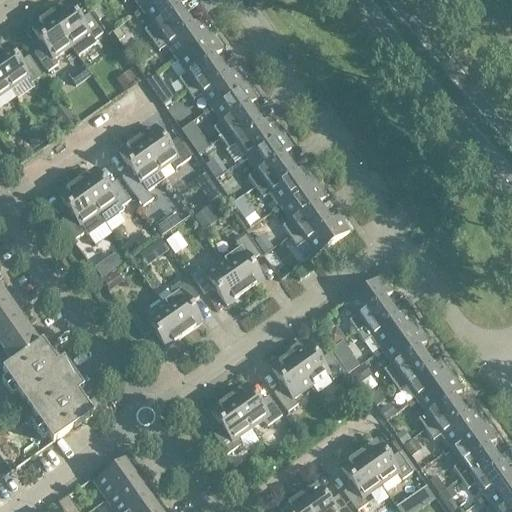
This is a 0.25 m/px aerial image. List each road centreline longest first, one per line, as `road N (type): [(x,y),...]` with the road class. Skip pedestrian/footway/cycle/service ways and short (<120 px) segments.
road 1 (residential): [(146,415),(386,238)]
road 2 (residential): [(386,238),(227,0)]
road 3 (residential): [(146,415),(0,206)]
road 4 (secondary): [(366,0),(511,194)]
road 5 (secondary): [(511,140),(384,0)]
road 6 (residential): [(10,511),(146,415)]
road 7 (residential): [(488,358),(386,238)]
